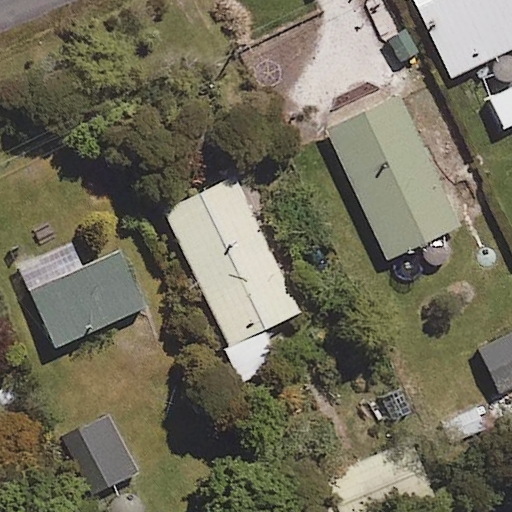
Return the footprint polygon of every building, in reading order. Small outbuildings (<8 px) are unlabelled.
[(511,48),(511,0),(405,0),(444,81),(511,48)] [(511,125),(511,89),(485,101),(499,132),(511,125)] [(454,230),(393,99),(321,133),(382,263),(454,230)] [(285,248),(248,171),(157,215),(239,385),(272,369),(255,334),(299,313),(271,254),(285,248)] [(77,271),(66,246),(13,270),(49,351),(139,311),(113,255),(77,271)] [(511,387),(511,334),(474,353),(494,396),(511,387)] [(133,474),(99,417),(56,443),(89,499),(133,474)] [(401,511),(428,501),(405,445),(300,488),(309,511),(401,511)]
